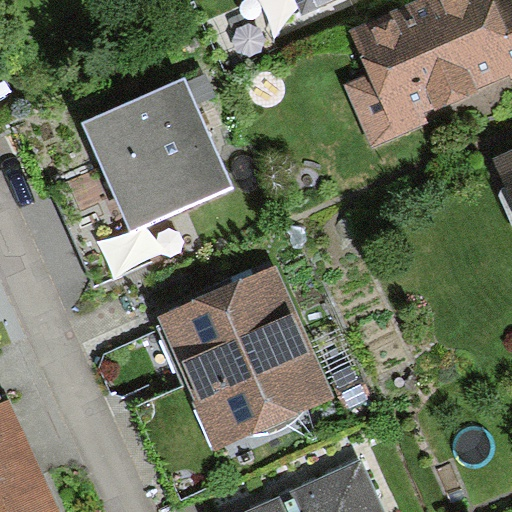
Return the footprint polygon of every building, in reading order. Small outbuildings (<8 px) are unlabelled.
[(302,0),(307,9),(326,0),(302,0)] [(495,0),(440,0),(351,42),(393,131),(511,75),(511,0),(506,0),(497,4),(495,0)] [(184,86),(90,127),(134,227),(228,187),(184,86)] [(511,162),(502,167),(511,188),(511,162)] [(271,271),(152,326),(181,387),(133,409),(172,492),(302,432),(293,411),(329,394),(271,271)] [(0,392),(0,511),(64,511),(13,398),(4,401),(0,392)] [(375,511),(347,451),(216,511),(375,511)]
